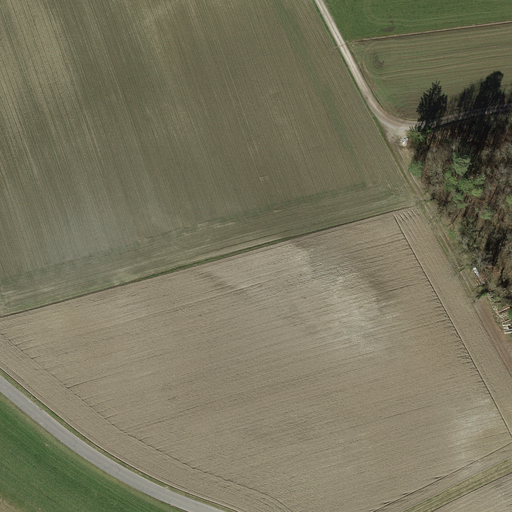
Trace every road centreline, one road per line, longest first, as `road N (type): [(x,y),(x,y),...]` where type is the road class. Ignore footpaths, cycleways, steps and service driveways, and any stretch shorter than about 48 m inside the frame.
road 1 (track): [(511,361),(379,115)]
road 2 (track): [(321,0),(379,115),(391,122),(418,126),(511,107)]
road 3 (unclassified): [(208,511),(96,459),(0,381)]
